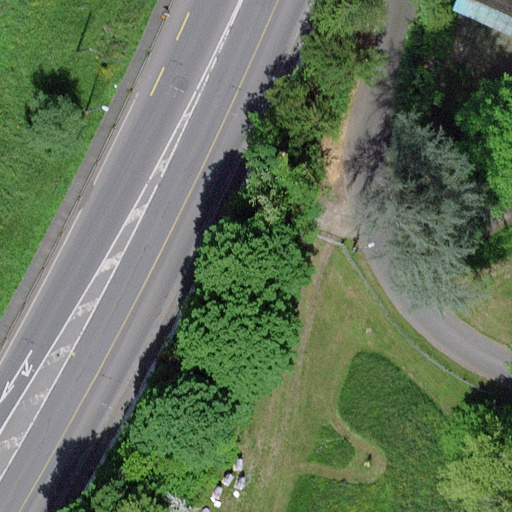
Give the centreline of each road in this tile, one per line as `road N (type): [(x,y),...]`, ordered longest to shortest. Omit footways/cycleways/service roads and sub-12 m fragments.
road 1 (primary): [(247,0),(115,266),(0,471)]
road 2 (residential): [(400,0),(371,154),(375,243),(413,301),(511,367)]
